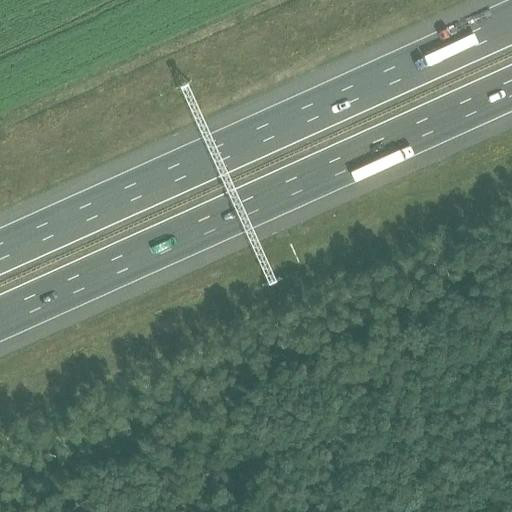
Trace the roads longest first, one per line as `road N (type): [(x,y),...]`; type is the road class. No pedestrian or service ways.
road 1 (motorway): [(0,318),(511,88)]
road 2 (motorway): [(511,22),(0,251)]
